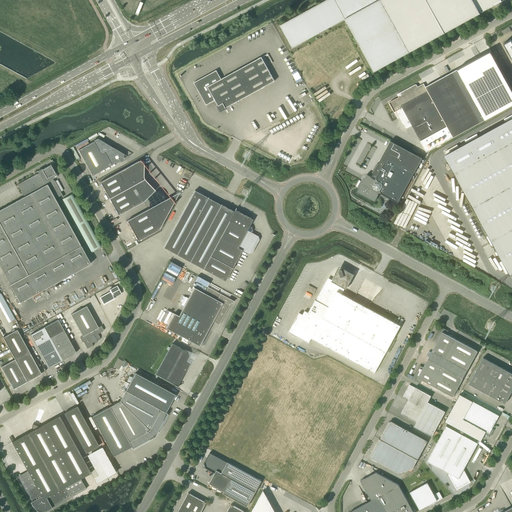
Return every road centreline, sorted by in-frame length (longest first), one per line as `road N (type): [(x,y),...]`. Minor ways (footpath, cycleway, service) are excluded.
road 1 (unclassified): [(0,421),(106,360),(138,292),(58,148),(0,176)]
road 2 (unclassified): [(140,511),(282,250)]
road 3 (unclassified): [(331,511),(333,493),(447,282)]
road 4 (unknown): [(511,110),(439,157),(448,196),(485,264),(511,287)]
road 5 (unclassified): [(511,13),(380,84),(334,156)]
road 6 (primary): [(0,128),(132,58)]
road 7 (primary): [(124,45),(0,113)]
road 8 (unknown): [(240,169),(226,198),(253,214),(261,231),(242,272)]
